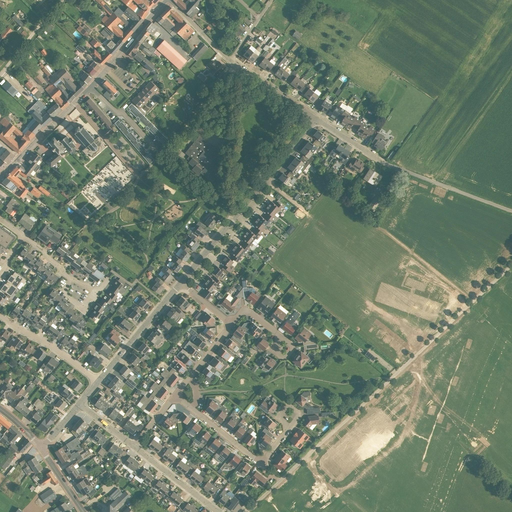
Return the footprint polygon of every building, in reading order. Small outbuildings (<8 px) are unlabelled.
[(134,11),(133,11),(144,20),(150,9),(143,2),(141,0),(121,0),(134,11)] [(141,0),(143,2),(150,9),(155,4),(150,0),(141,0)] [(196,8),(197,7),(192,3),(189,0),(172,0),(191,18),(196,14),(199,11),(196,8)] [(170,6),(156,20),(173,37),(178,33),(174,29),(183,20),(170,6)] [(133,32),(137,28),(144,20),(133,11),(128,7),(124,12),(136,21),(129,28),(130,29),(133,32)] [(114,13),(121,20),(124,23),(126,20),(121,16),(124,13),(119,8),(114,13)] [(121,20),(114,13),(109,18),(106,16),(101,20),(104,23),(107,26),(114,33),(120,38),(120,39),(121,40),(124,43),(133,32),(130,29),(124,35),(118,29),(119,28),(116,26),(121,20)] [(248,26),(251,23),(246,17),(243,20),(248,26)] [(174,29),(178,33),(185,40),(194,31),(183,20),(174,29)] [(152,36),(153,36),(159,29),(159,28),(152,23),(151,22),(144,30),(142,33),(137,39),(141,43),(153,54),(156,50),(144,41),(147,37),(150,34),(152,36)] [(234,27),(241,34),(245,30),(237,23),(234,27)] [(82,27),(89,34),(92,31),(85,24),(82,27)] [(89,34),(82,27),(80,26),(77,29),(86,38),(89,34)] [(110,36),(114,33),(107,26),(104,30),(110,36)] [(0,42),(2,44),(13,31),(8,27),(0,36),(0,42)] [(298,40),(302,35),(296,31),(292,36),(298,40)] [(97,49),(99,48),(101,45),(94,39),(90,43),(97,49)] [(158,56),(160,53),(156,50),(153,54),(141,43),(137,39),(126,53),(133,58),(134,57),(138,52),(140,53),(142,51),(150,57),(151,56),(156,60),(158,62),(160,59),(158,58),(159,57),(158,56)] [(259,61),(265,53),(270,47),(269,46),(272,43),(274,40),(272,39),(267,46),(266,45),(263,49),(264,50),(261,54),(260,54),(258,56),(254,52),(248,59),(253,63),(256,59),(259,61)] [(112,56),(124,43),(121,40),(116,45),(111,41),(104,48),(108,52),(112,55),(112,56)] [(176,51),(165,41),(157,49),(168,59),(176,51)] [(80,45),(79,44),(76,47),(83,54),(86,50),(81,45),(80,45)] [(293,52),(295,50),(296,51),(299,46),(296,44),(291,50),(293,52)] [(248,59),(254,52),(249,49),(247,51),(246,53),(244,56),(248,59)] [(112,55),(108,52),(105,55),(106,55),(103,58),(94,50),(91,54),(102,65),(109,58),(112,55)] [(134,57),(155,75),(156,74),(154,68),(154,66),(140,53),(138,52),(134,57)] [(264,69),(269,62),(265,58),(267,55),(265,53),(259,61),(261,63),(259,65),(264,69)] [(90,65),(97,71),(100,67),(94,62),(94,61),(87,55),(85,58),(92,63),(90,65)] [(97,71),(90,65),(84,60),(83,62),(86,65),(88,67),(89,68),(87,70),(93,76),(97,71)] [(220,73),(226,66),(222,61),(219,63),(216,60),(213,62),(216,66),(214,68),(220,73)] [(276,68),(278,65),(276,64),(276,63),(274,66),(269,62),(264,69),(268,72),(273,66),(276,68)] [(279,78),(285,71),(280,68),(281,67),(278,65),(276,68),(278,70),(275,74),(279,78)] [(51,77),(52,76),(45,68),(42,70),(47,76),(47,77),(51,81),(53,79),(51,77)] [(71,83),(67,79),(71,76),(65,69),(57,75),(64,83),(64,84),(65,84),(73,92),(71,93),(75,97),(84,88),(81,85),(77,88),(72,83),(71,83)] [(84,88),(88,83),(93,78),(86,73),(84,71),(82,74),(79,72),(78,74),(78,76),(80,79),(79,81),(82,84),(81,85),(84,88)] [(290,79),(296,72),(294,71),(292,73),(292,72),(289,75),(285,71),(279,78),(284,82),(288,77),(290,79)] [(295,87),(300,80),(296,77),(296,76),(297,73),(296,72),(290,79),(292,81),(290,84),(295,87)] [(201,73),(197,76),(200,79),(203,82),(207,78),(204,75),(201,73)] [(38,75),(34,78),(40,84),(44,81),(38,75)] [(64,83),(57,75),(54,78),(52,76),(51,77),(53,79),(51,81),(57,88),(61,93),(62,94),(66,100),(67,100),(70,103),(75,97),(71,93),(69,96),(61,86),(64,83)] [(57,88),(51,81),(47,77),(45,78),(50,85),(45,90),(55,101),(62,110),(70,103),(67,100),(63,103),(59,98),(62,94),(61,93),(57,88)] [(306,89),(308,85),(306,84),(305,84),(300,80),(295,87),(300,91),(303,87),(306,89)] [(109,100),(117,91),(106,81),(103,85),(108,90),(103,95),(109,100)] [(147,85),(155,93),(159,89),(151,81),(147,85)] [(329,90),(332,86),(326,81),(323,84),(326,86),(326,87),(329,90)] [(8,82),(3,87),(16,99),(20,94),(8,82)] [(151,97),(155,93),(147,85),(143,89),(151,97)] [(309,99),(314,92),(310,89),(311,87),(308,85),(306,89),(308,90),(304,95),(309,99)] [(148,101),(151,97),(143,89),(139,93),(148,101)] [(314,92),(309,99),(313,103),(319,96),(314,92)] [(144,105),(148,101),(139,93),(136,97),(144,105)] [(140,109),(144,105),(136,97),(132,101),(140,109)] [(90,110),(95,105),(90,98),(84,103),(90,110)] [(326,99),(324,101),(319,109),(320,110),(319,110),(323,112),(325,113),(328,110),(330,111),(333,106),(331,105),(332,103),(326,99)] [(52,118),(48,113),(44,117),(39,113),(44,108),(45,107),(39,101),(28,112),(32,117),(33,117),(33,118),(36,121),(44,127),(52,118)] [(58,114),(62,110),(55,101),(50,105),(51,107),(58,114)] [(138,117),(141,113),(132,104),(130,105),(128,107),(130,109),(129,110),(131,112),(137,118),(138,117)] [(95,116),(101,111),(95,105),(90,110),(95,116)] [(52,118),(58,114),(51,107),(52,107),(47,111),(48,112),(48,113),(52,118)] [(341,117),(345,110),(340,107),(339,109),(336,107),(330,117),(334,120),(338,115),(341,117)] [(345,127),(351,117),(349,115),(350,114),(345,110),(341,117),(343,119),(340,124),(345,127)] [(101,123),(106,118),(101,111),(95,116),(101,123)] [(138,117),(140,119),(139,120),(140,121),(146,127),(147,126),(151,123),(141,113),(138,117)] [(352,124),(356,127),(360,120),(357,118),(355,117),(354,118),(351,117),(345,127),(349,129),(351,126),(352,124)] [(24,135),(21,132),(9,122),(4,118),(1,122),(6,127),(0,134),(0,137),(19,154),(25,147),(22,144),(20,146),(9,136),(14,130),(23,138),(22,139),(28,144),(31,140),(30,140),(24,135)] [(106,129),(109,126),(110,126),(112,124),(106,118),(101,123),(106,129)] [(127,130),(128,129),(123,123),(122,121),(121,122),(119,120),(115,123),(124,134),(127,130)] [(366,124),(360,120),(356,127),(359,129),(356,134),(360,137),(367,127),(365,125),(366,124)] [(43,126),(44,127),(36,121),(30,128),(36,134),(43,126)] [(157,136),(160,132),(151,123),(147,126),(149,128),(148,129),(150,131),(155,136),(155,137),(156,137),(157,136)] [(88,133),(81,125),(79,127),(79,126),(75,129),(76,130),(75,131),(75,132),(76,132),(75,133),(81,140),(80,140),(81,141),(80,142),(85,148),(82,151),(87,156),(89,154),(93,158),(105,148),(101,143),(103,141),(99,136),(96,139),(91,132),(89,133),(89,132),(88,133)] [(36,134),(30,128),(27,126),(21,132),(24,135),(30,140),(36,134)] [(106,129),(102,132),(107,137),(114,132),(109,126),(106,129)] [(367,127),(360,137),(365,140),(368,134),(371,136),(375,130),(370,127),(369,128),(367,127)] [(132,144),(136,141),(137,140),(137,139),(132,133),(130,132),(129,132),(127,130),(124,134),(132,144)] [(316,142),(323,148),(326,143),(323,140),(326,137),(322,134),(318,131),(314,136),(318,139),(316,142)] [(160,132),(157,136),(158,138),(158,139),(159,140),(159,141),(165,146),(170,142),(169,141),(160,132)] [(381,151),(382,150),(388,140),(378,133),(372,142),(375,144),(374,146),(381,151)] [(214,180),(220,173),(216,170),(218,167),(213,163),(214,162),(212,161),(219,152),(199,136),(185,153),(189,156),(187,159),(190,161),(188,163),(193,168),(192,170),(199,176),(201,173),(206,178),(208,175),(214,180)] [(66,148),(61,142),(59,140),(57,141),(55,139),(55,138),(55,137),(53,137),(52,138),(53,139),(53,140),(50,143),(54,147),(52,149),(57,153),(47,162),(51,167),(62,157),(59,154),(66,148)] [(66,148),(69,152),(72,156),(77,151),(74,147),(75,146),(73,143),(74,142),(71,139),(70,140),(67,137),(61,142),(66,148)] [(141,154),(145,151),(146,150),(141,144),(139,142),(138,143),(136,141),(132,144),(141,154)] [(323,148),(316,142),(313,145),(309,141),(305,146),(313,153),(315,150),(318,152),(323,148)] [(0,157),(8,164),(15,156),(7,149),(0,142),(0,157)] [(340,156),(344,149),(339,145),(336,149),(334,147),(329,154),(334,158),(337,154),(340,156)] [(310,156),(313,153),(305,146),(301,152),(305,155),(303,158),(309,164),(313,159),(310,156)] [(344,149),(340,156),(342,158),(340,161),(345,165),(349,159),(346,157),(350,152),(344,149)] [(141,154),(150,164),(155,160),(149,154),(148,152),(147,153),(145,151),(141,154)] [(36,164),(39,165),(41,162),(43,160),(41,157),(37,154),(35,156),(31,153),(28,157),(36,163),(36,164)] [(0,172),(3,170),(8,164),(0,157),(0,172)] [(36,164),(36,163),(28,157),(26,160),(31,164),(29,167),(33,170),(36,172),(40,166),(39,165),(36,164)] [(309,164),(303,158),(300,161),(296,157),(292,162),(300,169),(303,171),(309,164)] [(364,164),(357,159),(354,163),(351,161),(347,168),(353,171),(354,169),(360,173),(364,168),(362,167),(364,164)] [(297,172),(300,169),(292,162),(288,168),(292,171),(290,174),(296,180),(301,175),(297,172)] [(33,170),(29,167),(27,170),(21,166),(19,169),(21,170),(30,177),(32,175),(30,174),(33,170)] [(15,177),(18,174),(21,170),(19,169),(17,167),(11,173),(7,178),(17,186),(22,190),(24,188),(27,183),(24,181),(22,183),(15,177)] [(376,185),(378,182),(375,180),(378,175),(370,169),(365,178),(376,185)] [(296,180),(290,174),(287,177),(283,173),(279,179),(283,182),(287,185),(289,182),(293,184),(296,180)] [(13,191),(17,186),(7,178),(2,183),(13,191)] [(41,185),(38,188),(48,196),(51,193),(41,185)] [(28,191),(24,188),(22,190),(18,195),(22,198),(26,193),(28,191)] [(17,207),(19,205),(12,199),(7,205),(9,206),(5,211),(10,215),(16,207),(17,207)] [(374,212),(380,203),(375,200),(369,209),(374,212)] [(267,206),(276,213),(278,211),(280,212),(283,207),(278,202),(276,205),(271,201),(267,206)] [(274,215),(276,213),(267,206),(264,210),(269,214),(266,216),(272,221),(276,216),(274,215)] [(212,229),(217,222),(219,219),(210,213),(208,215),(210,217),(205,223),(212,229)] [(29,231),(34,223),(28,219),(30,217),(25,214),(19,221),(26,227),(25,228),(29,231)] [(272,221),(266,216),(264,219),(260,215),(256,220),(265,227),(267,225),(268,226),(272,221)] [(263,229),(265,227),(256,220),(253,224),(257,228),(255,230),(261,235),(265,230),(263,229)] [(206,236),(208,233),(206,231),(208,229),(202,224),(199,221),(195,226),(198,229),(195,232),(202,238),(204,235),(206,236)] [(3,227),(0,225),(0,244),(1,243),(3,244),(2,245),(7,249),(13,240),(14,241),(17,237),(11,233),(12,233),(3,227)] [(56,243),(61,236),(47,225),(38,237),(46,243),(50,238),(49,238),(50,236),(54,239),(52,240),(56,243)] [(287,231),(290,233),(296,228),(292,225),(287,231)] [(261,235),(255,230),(253,233),(248,229),(245,233),(254,241),(256,238),(257,240),(261,235)] [(195,250),(199,244),(198,243),(200,241),(193,235),(190,232),(188,235),(192,239),(188,245),(195,250)] [(252,243),(254,241),(245,233),(241,238),(246,242),(244,244),(250,249),(253,244),(252,243)] [(250,249),(244,244),(242,247),(237,243),(233,247),(242,255),(244,252),(246,254),(250,249)] [(176,257),(182,261),(183,259),(186,261),(190,256),(187,253),(190,250),(183,245),(176,253),(177,255),(176,257)] [(69,253),(71,250),(70,252),(62,246),(60,248),(59,247),(56,250),(61,254),(60,256),(63,258),(64,258),(64,257),(66,254),(67,255),(69,253)] [(241,257),(242,255),(233,247),(230,252),(235,255),(232,258),(238,263),(242,258),(241,257)] [(27,260),(31,255),(28,253),(29,251),(25,248),(19,255),(23,258),(27,260)] [(75,263),(77,260),(77,259),(73,256),(75,253),(71,250),(69,253),(67,255),(66,254),(64,257),(64,258),(68,261),(67,263),(71,265),(73,262),(75,263)] [(38,260),(31,255),(27,260),(24,264),(31,270),(34,265),(38,260)] [(182,261),(176,257),(175,256),(171,261),(172,262),(171,263),(173,264),(170,267),(176,271),(175,272),(177,273),(179,271),(178,270),(181,266),(179,264),(182,262),(182,261)] [(223,267),(229,272),(230,273),(235,267),(232,265),(233,262),(226,256),(222,262),(225,265),(223,267)] [(38,274),(45,265),(43,264),(44,262),(39,258),(38,260),(34,265),(38,269),(36,272),(38,274)] [(85,267),(88,264),(83,260),(81,263),(77,260),(75,263),(73,262),(71,265),(73,267),(76,268),(74,270),(78,273),(81,269),(82,270),(84,267),(85,267)] [(93,274),(96,270),(97,269),(93,266),(94,266),(89,262),(88,264),(85,267),(84,267),(82,270),(84,271),(86,273),(85,275),(89,277),(92,273),(93,274)] [(52,272),(53,271),(45,265),(38,274),(41,276),(43,274),(47,277),(44,282),(44,283),(52,272)] [(168,283),(173,277),(169,274),(171,271),(165,266),(161,271),(165,274),(162,277),(168,283)] [(229,272),(223,267),(221,270),(217,267),(216,268),(217,269),(216,270),(214,272),(213,272),(212,274),(216,278),(217,279),(219,277),(221,279),(225,274),(227,275),(229,272)] [(92,273),(89,277),(91,278),(94,280),(93,282),(96,284),(99,281),(100,282),(105,275),(96,270),(93,274),(92,273)] [(8,281),(17,287),(21,281),(24,284),(27,280),(15,272),(13,275),(12,275),(10,277),(7,281),(8,281)] [(59,278),(52,272),(44,283),(48,286),(50,284),(51,285),(53,282),(55,283),(59,278)] [(217,279),(216,278),(214,281),(209,277),(206,281),(215,288),(217,286),(218,288),(222,283),(217,279)] [(159,294),(164,287),(161,285),(163,283),(158,278),(154,282),(156,284),(153,288),(159,294)] [(113,288),(121,294),(122,295),(125,290),(122,287),(124,285),(117,280),(113,284),(114,286),(113,288)] [(17,287),(8,281),(6,284),(5,283),(1,289),(8,294),(11,296),(17,288),(17,287)] [(213,291),(215,288),(206,281),(202,286),(206,289),(201,294),(208,300),(215,293),(213,291)] [(118,299),(121,294),(113,288),(107,295),(113,299),(114,300),(116,298),(118,299)] [(240,298),(244,297),(243,288),(240,291),(237,297),(236,297),(231,303),(226,299),(221,304),(231,312),(235,307),(235,306),(240,299),(239,299),(240,298)] [(243,288),(244,297),(244,299),(247,299),(249,301),(253,305),(260,295),(256,292),(256,291),(256,290),(252,288),(249,288),(247,288),(243,288)] [(56,301),(60,296),(57,294),(58,293),(54,289),(48,296),(51,298),(49,301),(49,302),(53,305),(56,301)] [(0,296),(0,295),(0,303),(2,305),(4,302),(6,304),(7,302),(10,304),(12,301),(10,299),(10,298),(9,298),(6,296),(2,293),(0,296)] [(107,295),(106,294),(100,301),(106,306),(110,309),(114,304),(111,302),(113,299),(107,295)] [(66,303),(67,301),(60,296),(56,301),(59,303),(57,305),(62,308),(66,303)] [(150,304),(144,299),(142,297),(138,302),(137,302),(135,305),(142,310),(143,307),(146,309),(150,304)] [(185,310),(190,304),(182,297),(177,304),(185,310)] [(269,311),(275,304),(266,297),(257,308),(258,309),(257,310),(260,311),(263,313),(265,309),(269,311)] [(101,313),(106,306),(100,301),(99,304),(97,303),(94,308),(95,309),(101,313)] [(71,306),(66,303),(62,308),(59,313),(66,318),(68,315),(72,310),(70,308),(71,306)] [(19,319),(26,309),(24,312),(16,306),(10,315),(15,318),(16,317),(19,319)] [(136,321),(141,315),(139,313),(141,311),(136,306),(133,309),(134,310),(130,316),(136,321)] [(123,310),(121,308),(120,308),(118,311),(121,313),(126,318),(128,316),(123,311),(123,310)] [(176,311),(173,308),(168,315),(176,322),(179,318),(177,317),(178,315),(182,318),(185,314),(178,309),(176,311)] [(280,323),(286,315),(278,308),(270,318),(272,320),(273,322),(274,321),(275,323),(277,320),(280,323)] [(27,322),(34,313),(33,314),(26,309),(19,319),(24,322),(25,320),(27,322)] [(102,314),(101,313),(95,309),(90,316),(90,317),(89,319),(93,322),(96,324),(99,319),(102,314)] [(71,326),(78,317),(80,315),(72,310),(68,315),(71,317),(69,319),(74,322),(71,326)] [(291,335),(295,329),(291,326),(300,315),(295,311),(282,328),(291,335)] [(206,313),(206,312),(205,312),(200,319),(206,324),(206,327),(215,326),(215,324),(213,322),(215,320),(206,313)] [(36,326),(40,320),(35,317),(36,315),(34,313),(27,322),(35,327),(36,326)] [(44,330),(50,322),(53,318),(51,317),(48,320),(47,320),(45,320),(44,321),(41,319),(40,320),(36,326),(41,329),(42,328),(44,330)] [(78,317),(71,326),(79,332),(82,329),(81,328),(86,322),(78,317)] [(127,332),(132,326),(124,320),(122,318),(117,324),(115,326),(120,331),(122,328),(127,332)] [(172,326),(166,321),(163,324),(161,322),(157,327),(165,333),(172,326)] [(51,336),(56,329),(53,327),(55,325),(50,322),(44,330),(47,331),(46,333),(51,336)] [(257,342),(262,335),(260,333),(262,331),(253,323),(252,324),(251,324),(251,322),(247,323),(248,334),(248,331),(252,330),(252,334),(255,336),(255,341),(257,342)] [(248,334),(247,323),(246,323),(244,323),(241,327),(239,326),(233,334),(236,335),(234,338),(240,343),(243,341),(240,339),(245,333),(248,334)] [(216,332),(215,328),(210,328),(209,330),(209,329),(205,334),(203,332),(201,332),(199,334),(205,340),(207,337),(210,340),(214,334),(216,332)] [(311,334),(304,328),(300,334),(299,333),(295,338),(298,341),(300,341),(301,342),(303,342),(304,346),(315,344),(315,340),(310,340),(309,337),(311,334)] [(59,340),(63,335),(56,329),(51,336),(55,340),(56,338),(59,340)] [(115,346),(120,340),(117,337),(120,334),(114,329),(109,335),(112,337),(109,341),(115,346)] [(203,349),(205,347),(205,346),(206,344),(197,337),(199,335),(191,329),(189,332),(195,337),(193,340),(199,346),(203,349)] [(11,334),(6,330),(4,333),(1,331),(0,332),(0,341),(1,342),(3,340),(6,342),(11,334)] [(157,335),(153,332),(148,338),(152,341),(150,344),(154,347),(157,345),(158,346),(161,342),(165,337),(160,332),(157,335)] [(66,345),(70,340),(63,335),(59,340),(61,342),(60,343),(65,347),(66,345)] [(262,335),(257,342),(252,348),(256,351),(259,348),(263,351),(269,344),(264,340),(266,337),(262,335)] [(23,343),(17,338),(14,342),(12,340),(7,346),(11,349),(14,346),(19,349),(23,343)] [(70,340),(66,345),(73,351),(78,345),(75,343),(76,342),(71,338),(70,340)] [(240,343),(234,338),(232,340),(229,339),(228,341),(226,341),(226,343),(225,344),(236,352),(242,345),(240,343)] [(196,357),(200,353),(195,349),(197,347),(191,342),(187,347),(190,349),(188,351),(191,354),(192,353),(196,357)] [(145,354),(150,348),(144,343),(139,349),(145,354)] [(34,348),(29,344),(27,346),(25,345),(19,352),(25,356),(26,353),(29,355),(34,348)] [(101,348),(100,350),(99,351),(105,357),(107,355),(111,350),(105,345),(102,349),(101,348)] [(235,354),(226,347),(224,350),(222,348),(218,353),(227,361),(231,356),(233,357),(235,354)] [(190,365),(193,361),(187,356),(189,354),(183,349),(180,352),(182,353),(179,357),(183,360),(183,361),(186,363),(190,365)] [(40,352),(37,350),(33,356),(38,360),(39,359),(42,361),(47,354),(41,350),(40,352)] [(301,352),(301,351),(301,352),(297,356),(296,355),(294,358),(295,359),(293,361),(301,367),(306,361),(308,363),(312,358),(304,351),(303,353),(301,352)] [(96,353),(95,353),(93,356),(95,358),(90,363),(96,368),(102,362),(99,359),(100,357),(96,353)] [(135,365),(140,359),(134,354),(129,361),(135,365)] [(186,369),(181,365),(182,363),(174,356),(176,369),(177,369),(183,374),(186,369)] [(266,359),(262,356),(257,362),(261,365),(260,366),(263,369),(264,366),(268,370),(271,367),(272,368),(276,363),(272,359),(270,361),(266,358),(266,359)] [(219,361),(214,357),(210,362),(220,370),(223,366),(225,368),(228,364),(221,359),(219,361)] [(54,360),(52,358),(48,363),(46,361),(43,365),(40,368),(47,373),(49,371),(51,372),(55,367),(55,366),(58,362),(55,359),(54,360)] [(129,378),(131,375),(129,373),(131,370),(125,365),(120,371),(129,378)] [(217,371),(213,367),(210,370),(206,368),(203,372),(208,376),(205,379),(210,382),(216,375),(214,374),(217,371)] [(163,372),(176,382),(179,378),(173,373),(175,371),(172,368),(169,372),(165,369),(163,372)] [(173,387),(176,382),(163,372),(161,375),(164,378),(161,382),(165,384),(167,382),(173,387)] [(77,391),(83,385),(79,381),(80,381),(70,373),(66,377),(73,383),(71,386),(77,391)] [(112,381),(119,386),(123,382),(116,376),(112,381)] [(121,388),(119,386),(112,381),(108,386),(115,392),(113,394),(114,395),(115,395),(116,397),(119,399),(121,396),(117,393),(121,388)] [(163,386),(165,384),(161,382),(159,385),(155,382),(152,385),(165,395),(169,391),(163,386)] [(13,387),(9,383),(6,386),(5,385),(0,391),(0,395),(4,398),(10,390),(11,390),(13,387)] [(68,391),(67,390),(69,388),(65,384),(62,386),(65,389),(62,394),(64,396),(70,400),(74,395),(69,391),(68,391)] [(21,395),(29,385),(25,391),(18,385),(13,392),(10,390),(4,398),(5,397),(11,401),(15,397),(18,399),(21,395)] [(29,385),(21,395),(24,397),(28,392),(29,393),(33,388),(29,385)] [(162,400),(165,395),(152,385),(150,388),(154,391),(151,395),(154,397),(156,395),(162,400)] [(308,395),(310,395),(310,392),(304,392),(301,395),(300,396),(300,395),(299,395),(299,396),(298,396),(298,397),(299,397),(299,398),(296,401),(302,407),(303,406),(307,409),(307,415),(320,413),(319,408),(314,408),(306,402),(305,399),(308,395)] [(51,399),(46,395),(43,398),(50,404),(52,402),(62,410),(67,404),(59,398),(57,395),(53,399),(52,398),(51,399)] [(152,400),(154,397),(151,395),(148,398),(144,395),(142,398),(155,409),(158,404),(152,400)] [(20,412),(25,406),(23,404),(25,402),(27,403),(29,401),(25,397),(23,400),(22,400),(21,402),(20,401),(15,407),(20,412)] [(119,399),(116,397),(111,403),(107,400),(105,402),(100,408),(104,412),(111,404),(113,406),(117,401),(119,399)] [(100,408),(105,402),(100,398),(95,405),(100,408)] [(151,413),(155,409),(142,398),(140,401),(137,405),(141,407),(140,408),(143,411),(145,408),(151,413)] [(217,413),(223,405),(222,406),(219,404),(218,405),(215,403),(217,402),(216,401),(215,401),(214,400),(213,399),(211,399),(209,398),(208,404),(209,404),(207,407),(208,407),(205,410),(207,411),(206,412),(209,414),(211,414),(214,410),(217,413)] [(276,402),(273,399),(271,401),(270,399),(267,403),(264,401),(259,407),(267,413),(269,410),(272,412),(273,411),(274,409),(275,410),(278,406),(275,403),(276,402)] [(41,401),(36,407),(35,409),(37,411),(30,420),(36,424),(43,414),(40,412),(41,411),(39,409),(44,403),(41,401)] [(25,406),(20,412),(26,416),(34,407),(31,405),(28,408),(25,406)] [(223,405),(217,413),(219,414),(216,419),(221,423),(224,419),(227,415),(225,413),(226,411),(224,410),(225,408),(223,405)] [(114,420),(119,413),(114,409),(109,416),(114,420)] [(45,420),(40,426),(46,431),(57,418),(52,412),(45,420)] [(119,413),(114,420),(119,423),(124,416),(119,413)] [(178,423),(177,418),(177,413),(173,414),(169,419),(168,417),(162,425),(167,429),(171,424),(178,423)] [(187,430),(191,425),(192,424),(188,421),(190,419),(184,413),(182,415),(180,413),(177,413),(177,418),(180,418),(186,423),(185,425),(186,428),(187,430)] [(230,430),(238,421),(234,418),(236,416),(232,413),(228,418),(230,420),(225,426),(230,430)] [(8,430),(12,425),(0,414),(0,439),(3,436),(0,433),(0,427),(2,424),(8,429),(8,430)] [(319,423),(318,416),(308,417),(303,423),(309,428),(313,422),(315,424),(319,423)] [(265,428),(268,431),(271,427),(273,429),(274,427),(275,428),(278,424),(275,421),(274,422),(267,417),(263,422),(261,420),(258,423),(259,424),(265,428)] [(77,423),(83,428),(87,423),(81,418),(77,423)] [(240,438),(248,428),(243,424),(245,421),(242,419),(240,422),(234,429),(237,431),(234,434),(240,438)] [(128,430),(133,424),(128,420),(123,427),(128,430)] [(133,424),(128,430),(133,434),(135,432),(138,434),(144,426),(140,424),(140,425),(135,421),(133,424)] [(83,428),(77,423),(73,428),(75,430),(73,433),(76,438),(77,438),(79,436),(81,437),(84,433),(86,430),(83,428)] [(191,425),(187,430),(184,433),(188,435),(190,432),(194,436),(197,433),(201,428),(196,423),(193,426),(191,425)] [(269,444),(270,443),(269,442),(272,438),(270,437),(272,435),(268,431),(265,428),(259,424),(257,427),(265,434),(261,440),(258,442),(259,449),(262,449),(264,446),(265,447),(268,443),(269,444)] [(21,433),(15,427),(12,425),(8,430),(7,430),(8,431),(10,430),(14,434),(9,439),(4,435),(3,436),(0,439),(0,440),(2,443),(4,441),(10,446),(13,444),(12,443),(14,440),(15,441),(19,436),(21,433)] [(252,444),(254,442),(253,441),(256,438),(250,434),(253,430),(251,428),(246,434),(249,436),(244,441),(250,446),(252,443),(252,444)] [(97,442),(103,435),(98,431),(97,432),(95,430),(95,429),(94,430),(91,435),(90,434),(85,442),(87,444),(90,440),(91,440),(93,438),(97,442)] [(309,437),(299,429),(297,433),(296,432),(293,436),(294,436),(290,441),(293,443),(293,444),(293,446),(294,447),(296,447),(297,446),(300,448),(298,446),(300,443),(302,444),(305,440),(306,441),(309,437)] [(207,432),(206,432),(205,434),(203,434),(201,432),(193,441),(196,443),(195,444),(198,446),(202,442),(204,444),(205,443),(205,444),(209,440),(208,439),(211,436),(210,435),(211,435),(207,432)] [(103,435),(97,442),(102,445),(108,439),(103,435)] [(80,443),(76,438),(66,445),(68,448),(70,450),(80,443)] [(22,453),(31,444),(31,443),(27,439),(18,449),(21,451),(22,453)] [(153,450),(158,443),(153,439),(149,445),(150,446),(150,447),(153,450)] [(218,441),(215,439),(212,443),(210,441),(206,446),(214,452),(221,443),(220,443),(220,442),(219,441),(218,441)] [(113,454),(118,447),(114,443),(108,450),(113,454)] [(158,443),(153,450),(156,452),(157,451),(158,452),(163,447),(158,443)] [(13,444),(10,446),(9,447),(10,448),(7,451),(12,456),(16,451),(18,449),(18,448),(13,444)] [(59,457),(65,453),(64,450),(67,448),(65,445),(55,452),(59,457)] [(120,463),(125,457),(127,453),(125,456),(122,453),(123,451),(118,447),(113,454),(118,457),(114,463),(118,466),(120,463)] [(231,451),(225,447),(223,450),(220,448),(213,457),(217,460),(224,459),(225,458),(226,458),(228,456),(228,455),(231,451)] [(166,460),(172,453),(167,449),(162,455),(164,457),(163,458),(166,460)] [(74,459),(76,458),(80,455),(78,451),(75,453),(72,455),(71,454),(69,451),(68,451),(65,453),(59,457),(62,463),(72,457),(74,459)] [(290,457),(283,451),(279,455),(278,454),(278,455),(274,460),(279,464),(277,467),(282,471),(286,466),(285,467),(283,465),(286,461),(286,460),(288,456),(289,457),(290,457)] [(0,465),(6,469),(10,464),(14,458),(6,453),(0,462),(0,465)] [(172,453),(166,460),(169,463),(170,461),(172,463),(176,457),(172,453)] [(233,468),(241,459),(240,458),(239,457),(238,457),(237,456),(236,456),(235,455),(232,459),(229,457),(220,469),(222,470),(225,467),(226,468),(227,468),(228,468),(229,467),(230,467),(231,466),(233,468)] [(129,468),(135,460),(130,456),(128,459),(125,457),(120,463),(123,466),(124,464),(129,468)] [(28,470),(39,463),(35,457),(26,463),(24,460),(20,463),(21,466),(26,463),(28,466),(26,468),(28,470)] [(136,475),(140,469),(138,467),(140,464),(135,460),(129,468),(134,471),(132,473),(136,475)] [(180,471),(185,464),(180,460),(176,466),(178,467),(177,468),(180,471)] [(193,468),(195,466),(195,465),(193,464),(188,460),(185,464),(180,471),(183,473),(184,472),(186,473),(191,466),(193,468)] [(69,474),(76,469),(74,466),(77,464),(76,461),(66,468),(69,474)] [(39,463),(28,470),(29,473),(34,470),(36,473),(43,469),(39,463)] [(244,466),(241,463),(235,470),(240,474),(239,475),(243,476),(245,474),(246,475),(249,471),(248,470),(251,467),(246,463),(244,466)] [(7,477),(15,468),(13,466),(6,476),(7,477)] [(76,469),(69,474),(73,479),(78,476),(79,479),(88,472),(86,469),(83,471),(80,466),(76,469)] [(144,479),(150,471),(148,470),(147,471),(144,469),(143,471),(140,469),(136,475),(140,479),(142,477),(144,479)] [(59,483),(51,471),(47,474),(48,476),(45,479),(45,478),(40,482),(43,485),(51,480),(55,486),(59,483)] [(150,486),(155,480),(153,478),(154,477),(151,474),(152,473),(150,471),(144,479),(147,481),(146,483),(150,486)] [(194,481),(199,475),(194,471),(190,476),(191,478),(191,479),(194,481)] [(207,479),(209,476),(202,471),(199,475),(194,481),(197,484),(198,483),(199,484),(204,478),(203,478),(204,477),(207,479)] [(261,487),(266,481),(267,480),(256,472),(251,478),(249,481),(254,485),(256,482),(261,487)] [(32,477),(34,480),(37,484),(39,481),(41,480),(37,476),(35,474),(32,477)] [(80,490),(90,483),(86,478),(76,484),(80,490)] [(159,491),(165,483),(163,481),(161,483),(159,480),(157,482),(155,480),(150,486),(151,487),(150,489),(156,494),(159,490),(159,491)] [(207,492),(212,485),(208,481),(203,487),(205,488),(204,489),(207,492)] [(212,485),(207,492),(211,494),(211,493),(213,495),(217,489),(218,488),(220,489),(222,487),(220,485),(219,486),(215,482),(213,485),(212,485)] [(90,483),(80,490),(84,495),(88,493),(91,497),(97,491),(95,488),(93,489),(90,483)] [(165,498),(170,491),(167,490),(168,488),(165,486),(167,484),(165,483),(159,491),(161,492),(160,494),(165,498)] [(27,487),(21,495),(25,499),(32,491),(27,487)] [(46,504),(57,497),(51,489),(40,496),(46,504)] [(116,511),(133,494),(129,490),(120,498),(114,491),(110,495),(115,501),(103,511),(116,511)] [(231,500),(234,496),(235,495),(230,491),(226,494),(225,493),(226,492),(223,490),(218,497),(221,499),(219,501),(224,505),(229,499),(231,500)] [(173,502),(179,494),(177,492),(176,494),(173,492),(172,493),(170,491),(165,498),(170,501),(171,500),(173,502)] [(179,509),(184,503),(182,501),(183,499),(180,497),(181,496),(179,494),(173,502),(176,504),(175,505),(179,509)] [(234,496),(231,500),(233,502),(229,508),(233,511),(237,511),(244,504),(243,504),(244,502),(240,499),(239,501),(234,496)] [(68,508),(65,502),(59,506),(50,511),(58,511),(61,510),(63,511),(68,508)] [(186,511),(188,511),(194,505),(192,504),(191,505),(188,503),(186,505),(184,503),(179,509),(183,511),(184,511),(185,511),(186,511)]
